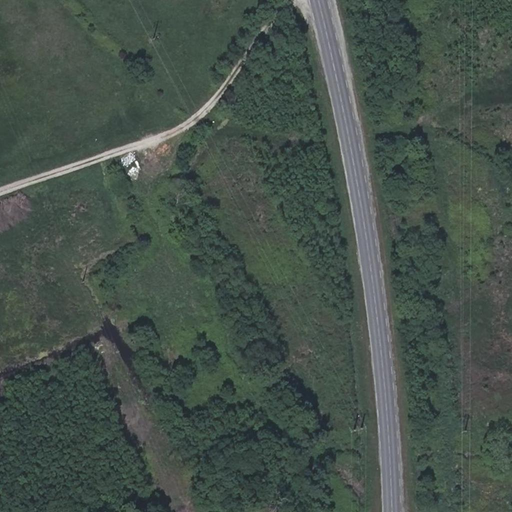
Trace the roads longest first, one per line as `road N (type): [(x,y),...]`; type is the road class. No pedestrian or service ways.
road 1 (secondary): [(319,0),(376,292),(393,511)]
road 2 (track): [(285,0),(212,105),(180,127),(0,194)]
